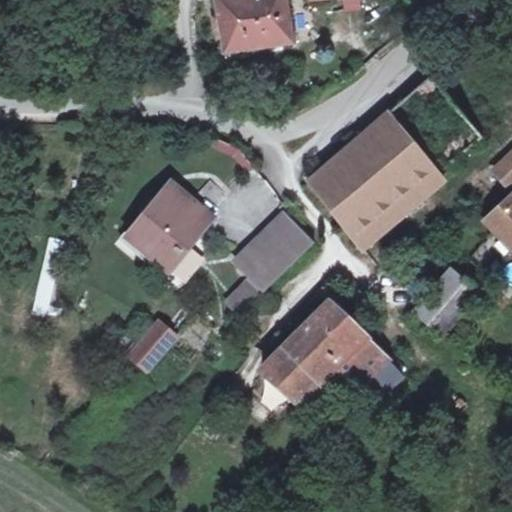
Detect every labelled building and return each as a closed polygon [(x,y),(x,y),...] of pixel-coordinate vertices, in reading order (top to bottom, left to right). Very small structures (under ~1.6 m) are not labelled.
[(293,43),(286,0),(215,0),(224,54),(293,43)] [(359,243),(483,138),(432,78),(307,182),(359,243)] [(511,190),(511,155),(495,172),(511,190)] [(168,271),(212,218),(172,186),(129,239),(168,271)] [(511,198),(488,221),(511,245),(511,198)] [(263,294),(315,243),(287,215),(235,266),(250,281),(263,294)] [(46,317),(63,242),(52,240),(35,314),(46,317)] [(479,294),(452,271),(429,297),(456,321),(479,294)] [(241,317),(263,294),(250,281),(228,304),(241,317)] [(456,321),(429,297),(415,313),(442,337),(456,321)] [(389,362),(329,304),(263,373),(298,407),(335,369),(351,385),(342,395),(364,416),(403,376),(389,362)] [(146,372),(177,337),(161,323),(130,358),(146,372)] [(324,450),(336,436),(323,425),(311,439),(324,450)] [(334,458),(345,445),(336,436),(324,450),(334,458)]
